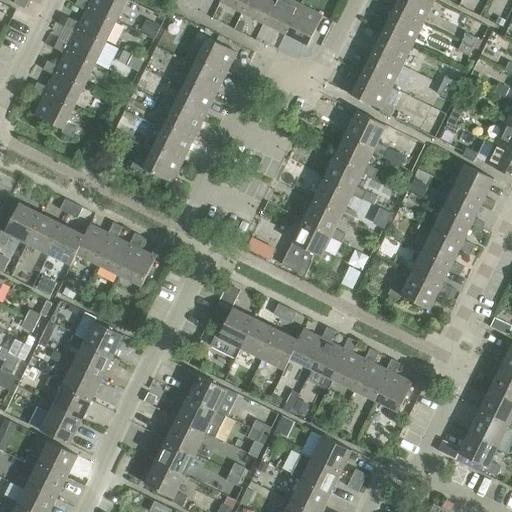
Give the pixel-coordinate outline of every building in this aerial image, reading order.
[(15,0),(14,3),(25,9),(29,0),(28,0),(15,0)] [(77,0),(75,6),(86,11),(88,7),(117,21),(126,0),(91,0),(90,2),(86,0),(77,0)] [(220,2),(243,13),(249,0),(221,0),(221,1),(220,2)] [(249,0),(243,13),(264,24),(275,0),(249,0)] [(275,0),(264,24),(286,34),(300,5),(289,0),(275,0)] [(432,0),(398,0),(394,9),(423,23),(434,1),(432,0)] [(300,5),(286,34),(308,45),(322,16),(300,5)] [(64,27),(75,32),(77,28),(106,43),(117,21),(88,7),(86,11),(79,24),(69,18),(64,27)] [(394,9),(384,30),(413,44),(423,23),(394,9)] [(63,15),(58,24),(64,27),(69,18),(63,15)] [(498,18),(495,23),(502,27),(505,21),(498,18)] [(146,20),(140,32),(154,39),(160,27),(146,20)] [(54,49),(64,54),(66,50),(95,64),(106,43),(77,28),(75,32),(69,45),(58,40),(54,49)] [(384,30),(373,52),(402,66),(413,44),(384,30)] [(466,33),(462,42),(473,48),(477,39),(466,33)] [(183,60),(194,66),(196,61),(225,75),(236,53),(216,43),(207,38),(207,39),(198,57),(188,51),(183,60)] [(473,48),(462,42),(458,51),(469,56),(473,48)] [(43,70),(54,75),(56,71),(85,86),(95,64),(66,50),(64,54),(58,67),(48,61),(43,70)] [(373,52),(363,73),(391,87),(402,66),(373,52)] [(132,55),(126,67),(138,72),(144,61),(132,55)] [(173,82),(183,87),(186,82),(215,96),(225,75),(196,61),(194,66),(188,78),(177,73),(173,82)] [(32,92),(43,97),(45,93),(74,107),(85,86),(56,71),(54,75),(48,88),(37,83),(32,92)] [(391,87),(363,73),(352,96),(380,110),(379,113),(390,118),(394,109),(383,104),(391,87)] [(445,76),(441,85),(452,91),(456,82),(445,76)] [(162,103),(173,109),(175,104),(204,118),(215,96),(186,82),(183,87),(177,100),(167,94),(162,103)] [(494,93),(505,98),(509,89),(498,84),(494,93)] [(452,91),(441,85),(436,94),(447,99),(452,91)] [(45,93),(43,97),(34,115),(63,129),(61,133),(72,138),(77,129),(66,124),(74,107),(45,93)] [(152,125),(162,130),(165,125),(194,139),(204,118),(175,104),(173,109),(167,121),(156,116),(152,125)] [(483,114),(494,119),(498,110),(488,105),(483,114)] [(357,112),(346,134),(375,148),(373,152),(384,158),(388,149),(377,143),(386,126),(357,112)] [(511,122),(507,120),(497,141),(511,148),(511,122)] [(447,123),(444,129),(456,135),(459,129),(447,123)] [(141,146),(152,152),(154,147),(183,161),(194,139),(165,125),(162,130),(156,143),(145,137),(141,146)] [(346,134),(335,156),(364,170),(362,174),(373,179),(377,170),(367,165),(373,152),(375,148),(346,134)] [(511,148),(497,141),(486,164),(511,176),(511,148)] [(154,147),(152,152),(145,164),(135,159),(130,168),(141,173),(143,169),(172,183),(183,161),(154,147)] [(477,153),(466,148),(462,157),(473,162),(477,153)] [(388,149),(384,158),(396,164),(401,155),(388,149)] [(335,156),(325,177),(354,191),(352,195),(362,201),(367,192),(356,187),(362,174),(364,170),(335,156)] [(465,165),(454,187),(483,202),(480,206),(491,212),(495,203),(485,197),(494,179),(465,165)] [(325,177),(314,199),(343,213),(341,217),(352,222),(356,213),(346,208),(352,195),(354,191),(325,177)] [(414,179),(408,191),(423,198),(429,186),(414,179)] [(454,187),(443,209),(472,223),(470,228),(480,233),(485,224),(474,219),(480,206),(483,202),(454,187)] [(60,210),(68,215),(74,204),(65,199),(60,210)] [(314,199),(304,220),(333,234),(331,239),(341,244),(346,235),(335,230),(341,217),(343,213),(314,199)] [(11,236),(27,244),(42,215),(19,204),(5,232),(2,231),(0,234),(0,243),(5,246),(11,236)] [(74,204),(68,215),(77,219),(83,208),(74,204)] [(443,209),(433,230),(462,245),(459,250),(470,255),(474,246),(464,241),(470,228),(472,223),(443,209)] [(27,244),(49,254),(63,225),(42,215),(27,244)] [(333,234),(304,220),(293,243),(321,257),(320,260),(331,265),(335,256),(324,251),(331,239),(333,234)] [(76,254),(77,254),(98,265),(112,236),(117,238),(122,227),(113,223),(108,234),(90,225),(84,236),(85,236),(76,254)] [(71,265),(77,254),(76,254),(85,236),(84,236),(63,225),(49,254),(71,265)] [(433,230),(422,252),(451,266),(449,271),(459,276),(464,267),(453,262),(459,250),(462,245),(433,230)] [(98,265),(119,275),(134,246),(138,249),(144,238),(135,234),(129,244),(117,238),(112,236),(98,265)] [(134,246),(119,275),(142,286),(156,258),(160,260),(165,249),(156,244),(151,255),(138,249),(134,246)] [(355,251),(348,264),(361,270),(367,257),(355,251)] [(422,252),(411,273),(440,288),(438,293),(449,298),(453,289),(442,284),(449,271),(451,266),(422,252)] [(440,288),(411,273),(403,291),(392,286),(388,295),(399,300),(401,296),(429,310),(438,293),(440,288)] [(66,287),(62,294),(73,300),(76,292),(66,287)] [(219,301),(210,320),(224,327),(233,308),(219,301)] [(273,315),(282,319),(287,308),(278,304),(273,315)] [(70,306),(67,311),(77,316),(79,311),(70,306)] [(235,359),(241,348),(255,319),(233,308),(224,327),(219,337),(215,335),(210,346),(235,359)] [(287,308),(282,319),(291,324),(296,313),(287,308)] [(30,310),(25,319),(36,324),(41,315),(30,310)] [(85,313),(75,334),(85,340),(83,344),(112,358),(123,336),(95,321),(96,318),(85,313)] [(494,318),(490,327),(495,329),(500,320),(494,318)] [(36,324),(25,319),(21,327),(32,333),(36,324)] [(241,348),(262,359),(277,330),(255,319),(241,348)] [(290,359),(311,369),(326,340),(330,343),(336,332),(327,328),(321,338),(303,329),(298,340),(298,341),(290,359)] [(285,370),(290,359),(298,341),(298,340),(277,330),(262,359),(285,370)] [(81,348),(75,361),(73,365),(102,379),(112,358),(83,344),(85,340),(75,334),(70,343),(81,348)] [(311,369),(333,380),(347,351),(352,353),(357,343),(348,338),(343,349),(330,343),(326,340),(311,369)] [(15,340),(8,353),(19,358),(24,361),(31,347),(15,340)] [(511,344),(501,366),(511,371),(511,344)] [(333,380),(354,390),(369,362),(373,364),(379,353),(370,349),(364,360),(352,353),(347,351),(333,380)] [(8,353),(4,362),(15,367),(19,358),(8,353)] [(70,370),(64,383),(62,387),(91,401),(102,379),(73,365),(75,361),(64,356),(60,365),(70,370)] [(354,390),(376,401),(390,372),(395,375),(400,364),(391,360),(386,370),(373,364),(369,362),(354,390)] [(15,367),(4,362),(0,369),(0,370),(11,376),(15,367)] [(511,371),(501,366),(491,388),(511,398),(511,371)] [(390,372),(376,401),(398,412),(412,384),(416,386),(422,375),(413,370),(408,381),(395,375),(390,372)] [(198,375),(187,398),(216,412),(227,389),(198,375)] [(60,392),(53,404),(52,408),(81,422),(91,401),(62,387),(64,383),(53,377),(49,386),(60,392)] [(511,398),(491,388),(480,409),(509,424),(507,428),(511,430),(511,419),(511,417),(511,398)] [(148,393),(144,402),(153,406),(157,398),(148,393)] [(273,395),(269,402),(278,407),(282,399),(273,395)] [(187,398),(177,419),(206,433),(216,412),(187,398)] [(52,408),(53,404),(43,399),(38,408),(49,413),(40,431),(70,445),(81,422),(52,408)] [(298,400),(293,410),(305,416),(310,406),(298,400)] [(480,409),(470,431),(498,445),(496,449),(507,455),(511,444),(511,430),(507,428),(509,424),(480,409)] [(283,417),(277,430),(285,433),(291,421),(283,417)] [(177,419),(166,441),(195,455),(206,433),(177,419)] [(256,420),(251,429),(262,434),(267,426),(256,420)] [(262,434),(251,429),(247,438),(254,441),(258,443),(262,434)] [(0,430),(0,450),(3,453),(11,437),(0,430)] [(498,445),(470,431),(459,453),(487,467),(486,471),(496,476),(501,467),(490,462),(496,449),(498,445)] [(262,434),(258,443),(263,445),(267,437),(262,434)] [(322,436),(311,459),(340,473),(351,451),(322,436)] [(25,463),(35,468),(38,464),(67,478),(78,456),(49,441),(40,460),(29,454),(25,463)] [(166,441),(156,462),(184,476),(195,455),(166,441)] [(254,441),(248,454),(257,459),(263,445),(258,443),(254,441)] [(311,459),(301,480),(330,494),(340,473),(311,459)] [(260,461),(256,470),(264,474),(269,465),(260,461)] [(184,476),(156,462),(145,484),(173,498),(172,502),(183,507),(187,498),(176,493),(184,476)] [(235,463),(230,472),(241,478),(246,469),(235,463)] [(14,485),(25,490),(27,485),(56,499),(67,478),(38,464),(35,468),(29,481),(18,476),(14,485)] [(356,469),(351,478),(362,484),(366,475),(356,469)] [(241,478),(230,472),(226,481),(237,486),(241,478)] [(362,484),(351,478),(347,487),(358,492),(362,484)] [(301,480),(290,502),(311,511),(321,511),(330,494),(301,480)] [(3,506),(14,511),(16,507),(27,511),(49,511),(56,499),(27,485),(25,490),(18,503),(8,497),(3,506)] [(247,489),(242,500),(248,503),(254,493),(247,489)] [(227,497),(224,504),(232,508),(235,501),(227,497)] [(148,511),(159,511),(163,505),(154,501),(148,511)] [(311,511),(290,502),(285,511),(311,511)]
